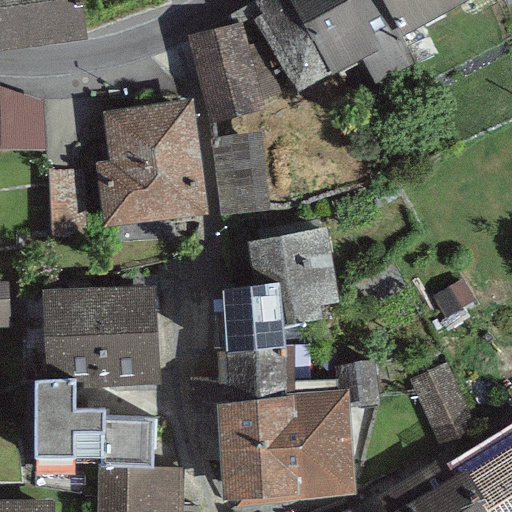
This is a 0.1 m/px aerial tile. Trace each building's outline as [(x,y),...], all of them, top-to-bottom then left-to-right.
[(78,0),(0,0),(0,39),(82,28),(78,0)] [(295,87),(333,65),(294,0),(245,0),(295,87)] [(354,0),(294,0),(333,65),(360,49),(377,39),(354,0)] [(354,0),(377,39),(360,49),(376,78),(414,57),(398,27),(446,0),(354,0)] [(244,16),(189,30),(209,113),(264,100),(244,16)] [(0,76),(0,145),(45,146),(44,97),(1,83),(0,76)] [(189,92),(100,104),(106,155),(93,157),(101,218),(203,205),(189,92)] [(267,131),(222,133),(226,215),(271,213),(267,131)] [(328,222),(249,230),(253,270),(220,274),(226,336),(283,333),(281,310),(319,306),(318,294),(336,292),(328,222)] [(153,278),(42,284),(46,365),(73,362),(96,361),(97,373),(159,370),(153,278)] [(0,321),(9,321),(7,280),(0,280),(0,321)] [(293,333),(283,333),(226,336),(214,337),(216,393),(297,387),(293,333)] [(447,361),(412,376),(442,441),(476,425),(447,361)] [(74,390),(73,362),(46,365),(35,366),(34,452),(97,453),(96,459),(153,461),(157,402),(104,397),(104,390),(74,390)] [(346,383),(297,387),(216,393),(223,489),(353,480),(346,383)] [(511,511),(511,428),(464,459),(498,511),(511,511)] [(498,511),(464,459),(445,471),(434,455),(366,500),(374,511),(498,511)] [(153,461),(96,459),(95,511),(180,511),(182,461),(153,461)] [(49,511),(49,494),(0,494),(0,511),(49,511)] [(374,511),(366,500),(332,511),(374,511)]
